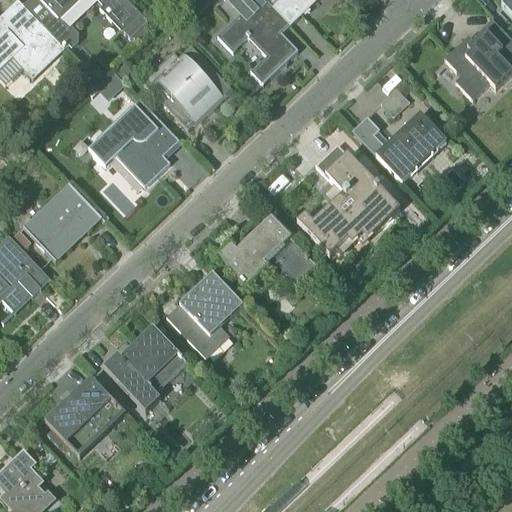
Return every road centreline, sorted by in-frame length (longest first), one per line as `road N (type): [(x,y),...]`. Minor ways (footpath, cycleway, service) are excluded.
road 1 (residential): [(0,398),(410,10)]
road 2 (secondary): [(217,511),(511,215)]
